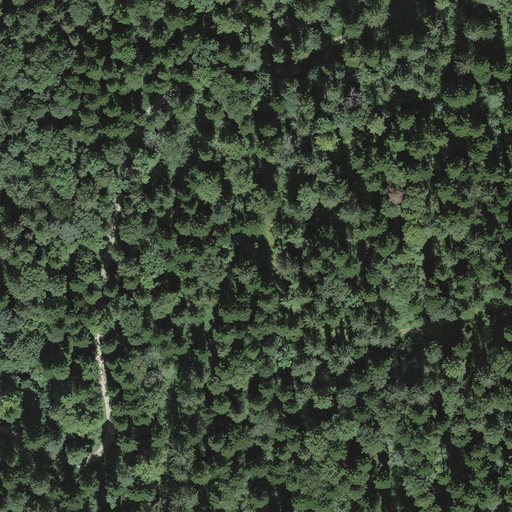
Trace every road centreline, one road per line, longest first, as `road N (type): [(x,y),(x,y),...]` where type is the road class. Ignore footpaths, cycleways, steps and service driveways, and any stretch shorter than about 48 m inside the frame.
road 1 (track): [(419,0),(290,58),(200,75),(146,111),(123,151),(100,249),(107,442),(82,461),(0,431)]
road 2 (track): [(511,306),(424,327),(325,326),(305,316),(284,287),(272,244),(277,211),(298,181),(442,74),(457,51),(459,0)]
